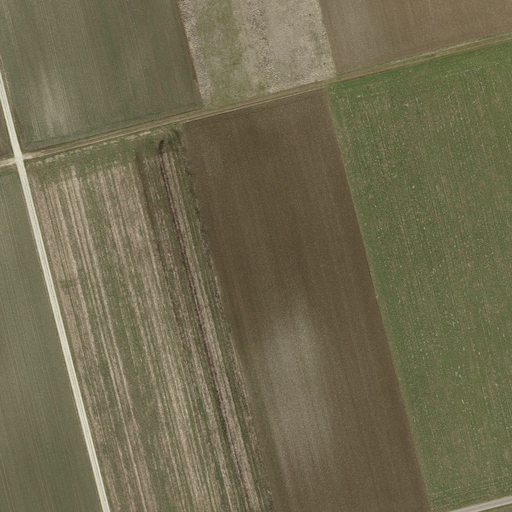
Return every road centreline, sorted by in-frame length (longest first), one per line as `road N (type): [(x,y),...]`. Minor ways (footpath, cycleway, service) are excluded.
road 1 (track): [(0,164),(511,36)]
road 2 (track): [(107,511),(0,80)]
